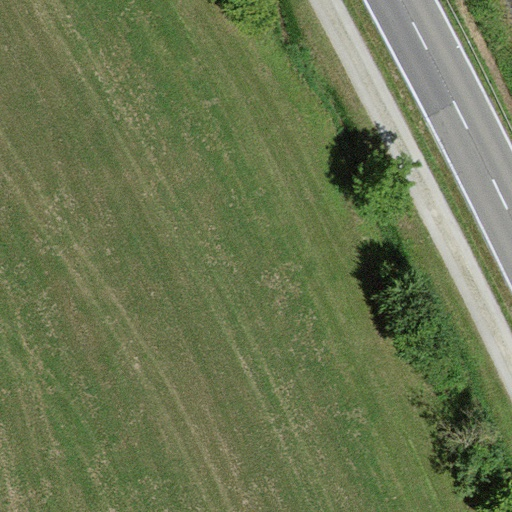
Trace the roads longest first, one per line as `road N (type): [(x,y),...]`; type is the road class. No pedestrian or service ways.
road 1 (track): [(316,0),(511,392)]
road 2 (primary): [(389,0),(511,243)]
